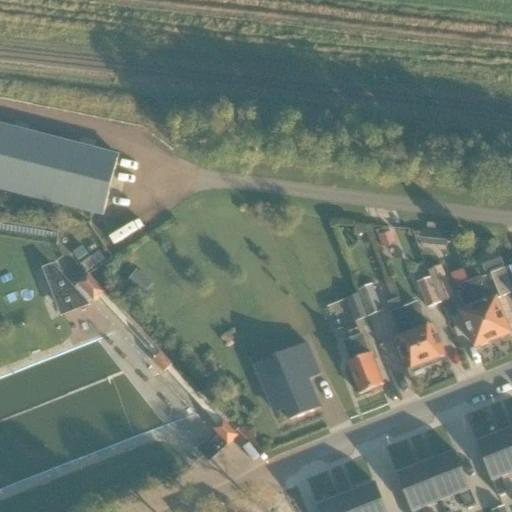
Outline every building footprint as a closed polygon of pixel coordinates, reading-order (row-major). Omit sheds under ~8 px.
[(119,157),(0,126),(0,189),(103,216),(119,157)] [(382,249),(395,244),(391,230),(384,228),(376,231),(382,249)] [(439,233),(437,247),(447,248),(449,234),(439,233)] [(486,273),(504,266),(498,252),(480,259),(486,273)] [(430,278),(440,304),(454,298),(442,266),(428,272),(430,278)] [(511,293),(511,286),(505,269),(492,274),(501,298),(511,293)] [(126,285),(144,297),(153,283),(136,271),(126,285)] [(163,372),(166,370),(218,426),(214,429),(219,435),(210,443),(207,440),(197,449),(209,461),(236,435),(223,421),(222,422),(170,366),(170,365),(160,354),(159,354),(102,293),(103,292),(87,275),(78,284),(93,301),(98,297),(155,358),(152,360),(163,372)] [(427,309),(440,304),(430,278),(417,284),(427,309)] [(471,282),(493,339),(496,338),(498,339),(506,336),(508,334),(510,333),(496,298),(491,300),(488,292),(489,292),(483,278),(471,282)] [(490,341),(493,339),(471,282),(458,287),(464,302),(465,301),(468,310),(463,312),(477,346),(479,345),(481,346),(489,343),(490,341)] [(359,294),(368,317),(382,311),(372,285),(357,291),(359,294)] [(59,301),(63,312),(86,303),(78,294),(59,301)] [(355,322),(368,317),(359,294),(346,300),(355,322)] [(399,299),(388,303),(393,315),(402,339),(397,341),(408,371),(413,370),(414,373),(428,368),(406,310),(404,311),(399,299)] [(306,304),(289,311),(301,343),(319,336),(306,304)] [(419,305),(406,310),(428,368),(442,362),(441,358),(446,356),(434,326),(428,328),(419,305)] [(351,340),(361,336),(358,329),(348,333),(351,340)] [(361,336),(351,340),(344,342),(352,362),(348,364),(360,395),(384,386),(372,354),(370,355),(363,335),(361,336)] [(279,367),(260,375),(276,414),(285,410),(290,422),(320,409),(315,396),(312,397),(306,382),(320,376),(307,344),(275,357),(279,367)] [(511,448),(506,433),(477,444),(498,496),(508,492),(502,478),(511,474),(511,448)] [(455,453),(426,464),(441,503),(460,495),(466,509),(476,505),(455,453)] [(426,464),(397,476),(411,511),(423,511),(423,510),(441,503),(426,464)] [(386,511),(375,484),(346,496),(352,511),(386,511)] [(352,511),(346,496),(317,507),(319,511),(352,511)]
